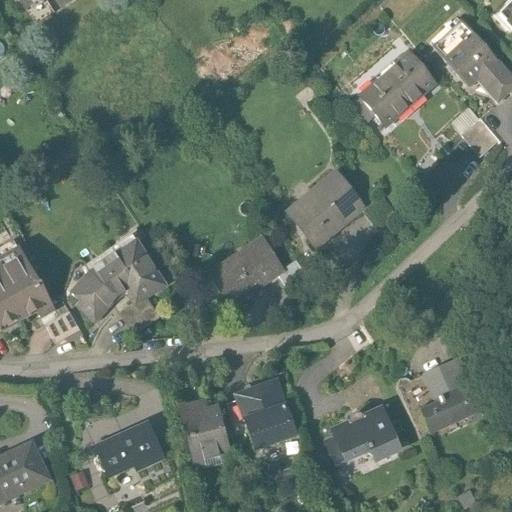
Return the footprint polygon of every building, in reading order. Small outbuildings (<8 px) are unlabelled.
[(12,0),(18,8),(21,6),(24,10),(37,0),(41,0),(42,0),(12,0)] [(511,88),(511,80),(461,26),(433,52),(469,90),(480,79),(501,102),(508,95),(506,94),(511,88)] [(410,56),(384,78),(408,106),(422,94),(423,95),(425,94),(422,91),(431,84),(433,87),(435,85),(410,56)] [(408,106),(384,78),(360,98),(386,127),(388,126),(385,122),(392,116),(395,120),(398,117),(396,116),(408,106)] [(447,125),(477,157),(496,140),(466,107),(447,125)] [(360,204),(335,173),(288,212),(316,247),(335,232),(330,227),(358,204),(358,205),(360,204)] [(114,255),(104,263),(123,292),(137,283),(145,296),(166,282),(137,238),(116,252),(113,248),(111,250),(114,255)] [(283,269),(262,238),(248,247),(251,251),(237,261),(234,256),(214,270),(224,286),(221,289),(231,304),(283,269)] [(0,257),(0,277),(23,318),(35,311),(39,318),(52,311),(38,286),(37,287),(20,258),(12,262),(7,254),(0,257)] [(118,296),(123,292),(104,263),(90,273),(87,268),(84,270),(88,275),(72,293),(86,305),(82,309),(95,321),(118,296)] [(23,318),(0,277),(0,325),(14,318),(16,321),(23,318)] [(69,309),(41,319),(49,341),(77,330),(69,309)] [(442,402),(421,411),(431,433),(484,409),(476,391),(471,393),(457,362),(432,373),(443,396),(440,397),(442,402)] [(276,380),(247,390),(249,397),(246,401),(240,404),(249,429),(254,427),(261,446),(295,435),(276,380)] [(204,403),(181,409),(196,462),(228,453),(216,410),(206,413),(204,403)] [(399,450),(383,411),(366,418),(364,415),(361,413),(357,413),(353,415),(351,418),(350,422),(351,424),(335,431),(338,437),(326,442),(336,466),(374,450),(378,459),(399,450)] [(161,457),(146,422),(121,433),(122,435),(95,449),(96,452),(99,451),(108,475),(133,464),(135,469),(161,457)] [(399,422),(389,427),(399,446),(408,441),(399,422)] [(47,479),(31,446),(0,462),(0,498),(13,492),(15,496),(47,479)] [(82,474),(71,478),(76,491),(87,487),(82,474)]
